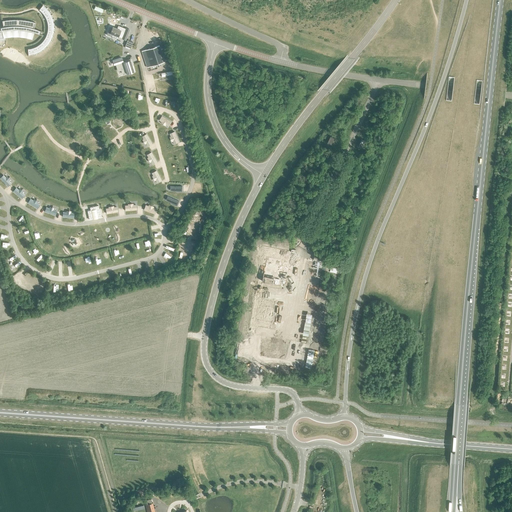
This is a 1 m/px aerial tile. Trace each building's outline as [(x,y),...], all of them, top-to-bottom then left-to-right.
[(28,49),(29,53),(35,52),(38,50),(42,48),(45,46),(47,43),(49,39),(51,35),(52,32),(52,28),(52,23),(51,19),(50,16),(48,12),(45,9),(42,6),(39,10),(41,12),(44,14),(45,16),(47,20),(47,23),(48,26),(47,31),(46,35),(45,38),(43,41),(41,43),(39,45),(36,46),(34,48),(33,48),(28,49)] [(0,40),(1,40),(3,40),(4,39),(4,37),(4,36),(8,35),(10,35),(11,35),(13,35),(16,35),(21,35),(22,35),(25,36),(26,36),(29,36),(31,37),(33,31),(39,33),(39,32),(40,31),(33,28),(35,22),(33,22),(31,21),(28,21),(23,20),(20,20),(12,20),(6,20),(4,20),(2,21),(3,27),(0,27),(0,40)] [(122,38),(125,39),(127,34),(122,32),(122,31),(112,27),(109,33),(118,36),(118,34),(123,36),(122,38)] [(141,51),(147,67),(164,62),(158,45),(141,51)] [(132,64),(131,64),(130,61),(123,63),(126,74),(134,71),(132,64)] [(168,126),(171,122),(162,116),(159,121),(162,122),(161,124),(165,126),(166,125),(168,126)] [(122,121),(115,117),(112,123),(119,127),(122,121)] [(111,132),(108,127),(101,130),(104,135),(111,132)] [(174,144),(179,142),(174,132),(170,134),(171,137),(170,137),(172,142),(173,141),(174,144)] [(148,147),(152,145),(146,134),(141,137),(142,139),(141,140),(144,145),(146,144),(148,147)] [(152,165),(157,163),(151,152),(146,155),(147,157),(146,158),(149,163),(151,162),(152,165)] [(157,184),(162,181),(156,170),(151,173),(152,176),(151,176),(154,181),(156,180),(157,184)] [(0,178),(7,186),(11,183),(9,181),(10,180),(6,177),(5,178),(3,175),(0,177),(0,178)] [(19,191),(16,188),(13,192),(21,199),(25,195),(22,193),(23,192),(20,189),(19,191)] [(178,201),(168,196),(165,201),(176,206),(178,201)] [(37,203),(38,202),(34,199),(33,201),(30,199),(27,203),(37,209),(39,205),(37,203)] [(87,211),(89,219),(101,217),(100,208),(99,209),(98,205),(90,207),(90,210),(87,211)] [(148,207),(145,206),(144,210),(154,214),(156,209),(153,208),(153,207),(149,205),(148,207)] [(49,209),(46,208),(44,212),(55,216),(56,211),(54,210),(54,208),(49,207),(49,209)] [(291,253),(270,250),(266,277),(286,281),(291,253)] [(145,505),(147,511),(155,511),(153,503),(145,505)]
